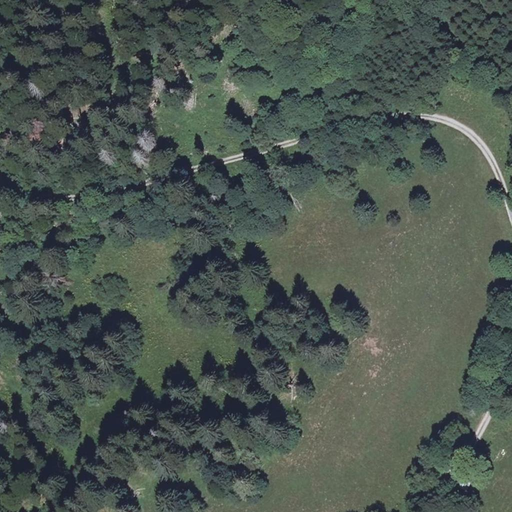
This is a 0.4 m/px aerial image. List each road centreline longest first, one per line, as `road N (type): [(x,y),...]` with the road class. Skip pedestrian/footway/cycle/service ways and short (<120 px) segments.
road 1 (unclassified): [(511,212),(478,138),(416,113),(364,118),(86,198),(48,200),(0,185)]
road 2 (unclassified): [(404,511),(461,451),(511,373)]
